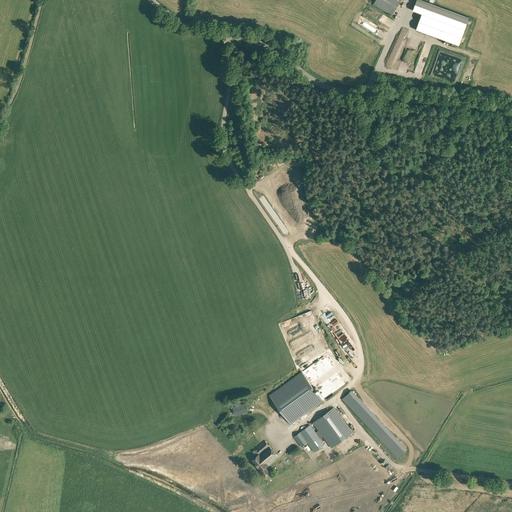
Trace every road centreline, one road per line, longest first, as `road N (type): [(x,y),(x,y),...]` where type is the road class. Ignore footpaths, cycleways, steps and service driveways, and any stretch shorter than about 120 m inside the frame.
road 1 (unclassified): [(511,115),(326,87),(262,44),(194,28),(150,0)]
road 2 (track): [(511,482),(390,465),(334,398)]
